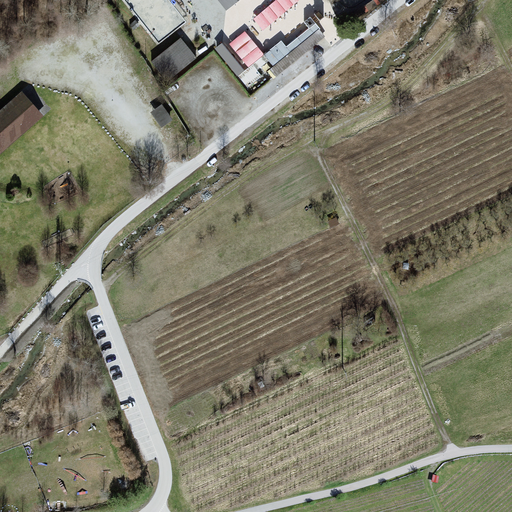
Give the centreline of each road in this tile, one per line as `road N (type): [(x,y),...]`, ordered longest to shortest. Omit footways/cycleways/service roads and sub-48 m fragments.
road 1 (unclassified): [(160,511),(162,448),(100,287),(95,265),(103,241),(409,0)]
road 2 (track): [(490,0),(399,95),(335,129),(318,156),(454,440)]
road 3 (unclassified): [(218,511),(403,463),(454,440),(511,442)]
